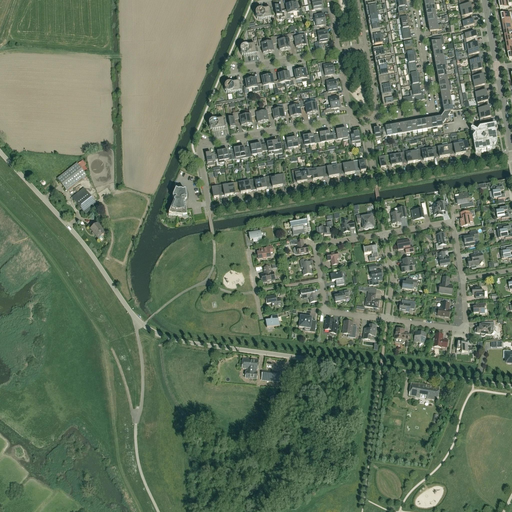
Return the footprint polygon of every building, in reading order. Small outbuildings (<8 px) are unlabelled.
[(471,10),(470,2),(459,4),(461,12),(471,10)] [(290,15),(290,14),(293,13),(291,3),(286,5),(287,11),(284,11),(284,13),(285,19),(287,19),(288,19),(290,19),(290,15)] [(298,11),(297,3),(291,3),(293,13),(297,13),(298,17),(302,16),(301,10),(298,11)] [(323,9),(323,4),(312,6),(308,6),(309,15),(316,13),(315,11),(322,9),(323,9)] [(285,19),(284,13),(284,11),(281,12),(280,6),(274,6),(274,7),(275,7),(276,18),(277,18),(277,19),(277,20),(278,20),(278,21),(279,21),(280,21),(281,21),(281,19),(282,19),(282,20),(285,19)] [(272,18),(270,8),(259,10),(258,10),(257,11),(256,12),(256,13),(255,13),(255,14),(255,15),(255,16),(255,17),(256,18),(256,19),(257,19),(258,20),(259,20),(260,20),(261,20),(272,18)] [(472,18),(471,10),(461,12),(462,20),(472,18)] [(326,20),(324,15),(323,15),(316,16),(316,13),(309,15),(310,18),(314,18),(315,22),(326,20)] [(474,26),(472,18),(462,20),(463,28),(461,29),(461,31),(473,28),(473,26),(474,26)] [(326,26),(326,20),(315,22),(316,26),(312,27),(312,31),(319,30),(318,27),(325,26),(326,26)] [(437,31),(438,31),(438,26),(429,27),(430,32),(432,32),(432,36),(438,35),(437,31)] [(329,37),(327,31),(326,31),(319,33),(319,30),(312,31),(313,34),(314,35),(315,39),(318,39),(318,38),(329,37)] [(308,38),(307,32),(299,33),(301,48),(307,46),(305,38),(308,38)] [(301,48),(299,33),(291,34),(292,41),(294,40),(296,48),(301,48)] [(476,41),(475,33),(465,35),(466,43),(476,41)] [(290,49),(289,41),(292,41),(291,34),(287,35),(287,40),(283,40),(285,51),(290,49)] [(274,52),(272,44),(275,44),(274,37),(271,38),(271,42),(267,43),(269,54),(274,52)] [(285,51),(283,40),(279,41),(278,37),(274,37),(275,44),(278,43),(279,51),(285,51)] [(319,42),(315,44),(315,47),(316,47),(321,46),(322,46),(322,43),(328,42),(329,42),(329,37),(318,38),(318,39),(319,42)] [(444,46),(442,37),(433,38),(433,42),(431,42),(432,48),(441,46),(444,46)] [(269,54),(267,43),(263,44),(261,40),(258,40),(259,47),(261,46),(263,53),(263,54),(269,54)] [(478,49),(476,41),(466,43),(468,51),(478,49)] [(256,54),(255,44),(244,46),(243,46),(242,47),(241,47),(241,48),(240,49),(240,50),(240,51),(240,52),(240,53),(240,54),(241,54),(241,55),(242,56),(243,56),(244,56),(245,56),(246,56),(256,54)] [(479,57),(478,49),(468,51),(469,59),(479,57)] [(481,65),(479,57),(469,59),(470,67),(481,65)] [(335,70),(333,64),(332,65),(325,66),(324,63),(318,64),(319,68),(320,72),(335,70)] [(482,73),(481,65),(470,67),(472,75),(482,73)] [(301,80),(299,69),(294,71),(294,72),(296,79),(293,79),(294,86),(297,85),(297,81),(301,80)] [(311,86),(309,76),(306,77),(305,70),(305,69),(299,69),(301,80),(302,83),(307,82),(307,86),(311,86)] [(327,80),(327,77),(334,76),(335,76),(335,70),(320,72),(321,77),(321,81),(327,80)] [(285,83),(283,72),(278,74),(279,82),(276,82),(277,89),(281,88),(281,84),(285,83)] [(290,80),(289,72),(283,72),(285,83),(286,86),(290,85),(290,86),(294,86),(293,79),(290,80)] [(484,81),(482,73),(472,75),(473,83),(484,81)] [(268,86),(267,75),(261,77),(263,85),(260,85),(261,91),(265,91),(265,86),(268,86)] [(274,83),(272,75),(267,75),(268,86),(272,85),(274,89),(277,89),(276,82),(274,83)] [(252,89),(250,78),(245,80),(246,88),(243,88),(245,94),(248,94),(248,89),(252,89)] [(261,91),(260,85),(257,86),(256,78),(250,78),(252,89),(253,93),(261,91)] [(338,86),(336,81),(335,81),(328,82),(327,80),(321,81),(322,84),(326,84),(327,88),(329,88),(338,86)] [(485,89),(484,81),(473,83),(475,91),(485,89)] [(241,92),(239,82),(228,83),(227,84),(226,84),(226,85),(225,85),(225,86),(224,86),(224,87),(224,88),(224,89),(224,90),(224,91),(225,91),(225,92),(226,93),(227,93),(228,94),(229,94),(230,94),(241,92)] [(338,92),(338,86),(329,88),(327,88),(328,92),(323,94),(324,97),(330,96),(330,93),(337,92),(338,92)] [(486,97),(485,89),(475,91),(476,99),(486,97)] [(425,100),(423,95),(413,97),(413,96),(410,97),(403,98),(404,104),(407,103),(413,102),(412,98),(415,98),(416,102),(425,100)] [(340,103),(338,97),(331,99),(330,96),(324,97),(325,101),(326,101),(326,102),(326,103),(325,104),(325,106),(326,105),(330,105),(340,103)] [(488,105),(486,97),(476,99),(477,107),(488,105)] [(310,100),(311,104),(312,115),(318,113),(318,112),(316,105),(319,104),(318,98),(310,100)] [(393,106),(392,99),(382,101),(383,108),(393,106)] [(312,115),(311,104),(310,100),(305,101),(302,101),(303,107),(305,107),(307,114),(307,115),(312,115)] [(303,107),(302,101),(298,102),(298,101),(293,103),(294,107),(294,109),(296,118),(301,116),(301,115),(300,108),(303,107)] [(330,105),(330,109),(323,111),(324,114),(333,113),(333,110),(340,108),(340,103),(330,105)] [(285,118),(283,111),(286,110),(285,104),(282,105),(282,109),(278,110),(278,112),(280,120),(285,119),(285,118)] [(296,118),(294,109),(294,107),(290,108),(289,104),(285,104),(286,110),(289,110),(290,117),(290,118),(296,118)] [(489,113),(488,105),(477,107),(479,115),(489,113)] [(280,120),(278,112),(278,110),(274,111),(272,106),(269,107),(270,113),(272,113),(274,120),(274,121),(280,120)] [(268,121),(267,114),(270,113),(269,107),(265,108),(265,112),(261,113),(262,115),(263,123),(269,121),(268,121)] [(263,123),(262,115),(261,113),(257,114),(256,109),(252,110),(253,116),(256,116),(257,123),(263,123)] [(252,124),(251,117),(253,116),(252,110),(249,111),(249,115),(245,116),(245,118),(247,126),(252,124)] [(247,126),(245,118),(245,116),(241,117),(239,112),(236,113),(237,119),(240,119),(241,126),(247,126)] [(452,112),(450,112),(444,113),(441,118),(442,124),(443,124),(446,120),(447,121),(449,118),(448,117),(449,115),(453,115),(452,112)] [(236,127),(234,120),(237,119),(236,113),(232,114),(232,118),(228,119),(230,128),(230,129),(236,127)] [(491,121),(489,113),(479,115),(480,123),(491,121)] [(225,129),(223,118),(212,120),(212,121),(211,121),(210,121),(210,122),(209,123),(209,124),(208,124),(208,125),(208,126),(208,127),(209,127),(209,128),(209,129),(210,129),(210,130),(211,130),(212,131),(213,131),(214,131),(225,129)] [(496,140),(496,137),(495,131),(497,131),(495,125),(479,128),(477,132),(473,129),(472,129),(471,129),(470,130),(470,131),(471,131),(475,134),(472,138),(473,140),(474,147),(475,154),(481,153),(481,151),(492,149),(491,147),(493,147),(493,146),(494,146),(495,145),(495,144),(496,144),(496,143),(496,142),(496,141),(496,140)] [(392,136),(390,127),(385,128),(386,130),(383,130),(383,133),(383,136),(384,137),(387,137),(392,136)] [(383,136),(383,133),(383,130),(379,131),(379,129),(374,130),(375,140),(376,141),(380,140),(381,139),(380,136),(383,136)] [(350,136),(350,134),(350,131),(349,130),(346,130),(341,131),(343,139),(343,141),(351,140),(351,138),(351,136),(350,136)] [(343,139),(341,131),(333,132),(334,141),(343,139)] [(334,141),(333,132),(324,133),(326,142),(334,141)] [(326,142),(324,133),(316,135),(318,144),(326,142)] [(361,144),(360,141),(359,133),(353,133),(353,134),(350,134),(350,136),(351,136),(351,138),(351,140),(352,144),(355,144),(355,145),(361,144)] [(318,144),(316,135),(308,136),(309,145),(318,144)] [(309,145),(308,136),(303,137),(303,139),(300,140),(301,145),(302,149),(306,148),(306,146),(309,145)] [(274,155),(282,154),(279,137),(276,138),(277,140),(275,141),(275,142),(272,143),(273,152),(274,154),(274,155)] [(301,145),(300,140),(297,140),(297,138),(291,139),(293,148),(298,147),(298,146),(301,145)] [(293,148),(291,139),(286,140),(286,141),(283,141),(284,145),(285,150),(288,150),(288,149),(293,148)] [(468,152),(466,142),(463,142),(463,143),(458,144),(460,155),(465,154),(465,153),(468,152)] [(273,152),(272,143),(267,144),(267,146),(264,146),(265,152),(268,151),(269,155),(274,154),(273,152)] [(460,155),(458,144),(454,145),(453,144),(450,145),(452,155),(455,155),(460,155)] [(265,152),(264,146),(261,147),(261,145),(255,146),(257,155),(257,157),(263,156),(262,152),(265,152)] [(452,155),(450,145),(447,145),(447,146),(442,147),(444,157),(450,156),(449,156),(452,155)] [(257,155),(255,146),(250,147),(247,148),(249,158),(253,157),(252,155),(257,155)] [(428,160),(427,150),(425,150),(422,146),(418,147),(418,150),(420,161),(423,161),(428,160)] [(436,158),(434,147),(431,148),(431,149),(427,150),(428,160),(434,159),(433,159),(436,158)] [(444,157),(442,147),(438,148),(437,147),(434,147),(436,158),(439,158),(444,157)] [(249,158),(247,148),(244,148),(239,149),(241,159),(249,158)] [(241,159),(239,149),(234,150),(231,150),(231,151),(232,160),(232,161),(235,160),(241,159)] [(412,163),(411,153),(409,153),(406,149),(402,150),(402,153),(404,164),(407,163),(407,164),(412,163)] [(420,161),(418,150),(415,151),(415,152),(411,153),(412,163),(418,162),(420,161)] [(232,160),(231,151),(228,151),(227,151),(222,152),(224,161),(228,160),(228,161),(232,160)] [(224,163),(224,161),(222,152),(217,153),(214,154),(215,160),(218,160),(219,164),(224,163)] [(404,164),(402,153),(399,154),(400,155),(395,156),(397,166),(402,165),(402,164),(404,164)] [(215,160),(214,154),(211,154),(206,155),(208,167),(215,165),(214,162),(215,162),(215,160)] [(397,166),(395,156),(390,156),(390,155),(387,156),(388,167),(391,166),(391,167),(397,166)] [(388,167),(387,156),(383,157),(384,157),(379,158),(380,169),(386,168),(386,167),(388,167)] [(67,191),(86,176),(84,173),(88,171),(84,166),(87,164),(83,160),(78,165),(77,164),(57,179),(67,191)] [(357,168),(356,161),(352,162),(353,163),(348,164),(349,168),(350,174),(355,173),(358,172),(357,168)] [(366,171),(364,161),(359,162),(359,161),(356,161),(357,168),(358,172),(360,172),(366,171)] [(342,175),(340,168),(340,164),(337,165),(337,166),(332,167),(332,168),(334,177),(339,176),(342,175)] [(350,174),(349,168),(348,164),(343,165),(343,164),(340,164),(340,168),(342,175),(344,175),(350,174)] [(326,178),(324,168),(324,167),(321,168),(321,169),(316,170),(318,180),(323,179),(323,178),(326,178)] [(334,177),(332,168),(332,167),(327,168),(327,167),(324,167),(324,168),(326,178),(328,177),(329,178),(334,177)] [(318,180),(316,170),(311,170),(311,169),(308,170),(310,181),(312,180),(313,181),(318,180)] [(300,170),(291,172),(294,184),(297,183),(297,184),(302,183),(300,172),(300,170)] [(310,181),(308,170),(305,171),(305,172),(300,172),(302,183),(307,182),(307,181),(310,181)] [(285,185),(283,174),(280,175),(280,176),(275,177),(277,187),(283,186),(282,186),(285,185)] [(269,188),(267,177),(264,178),(264,179),(260,180),(261,190),(267,189),(266,189),(269,188)] [(277,187),(275,177),(271,178),(270,177),(267,177),(269,188),(272,188),(277,187)] [(253,191),(251,180),(248,181),(248,182),(244,182),(245,193),(251,192),(251,191),(253,191)] [(261,190),(260,180),(255,181),(254,180),(251,180),(253,191),(256,190),(256,191),(261,190)] [(245,193),(244,182),(239,183),(239,182),(235,183),(237,194),(240,193),(240,194),(245,193)] [(237,194),(235,183),(232,183),(233,184),(228,185),(230,196),(235,195),(235,194),(237,194)] [(230,196),(228,185),(223,186),(223,185),(220,186),(221,197),(224,196),(224,197),(230,196)] [(221,197),(220,186),(216,186),(217,187),(212,188),(213,199),(219,198),(219,197),(221,197)] [(500,196),(499,192),(504,191),(503,188),(501,188),(500,186),(499,186),(499,187),(498,187),(497,187),(496,187),(495,186),(494,186),(493,186),(492,186),(492,187),(490,189),(491,189),(493,190),(494,191),(492,191),(494,199),(498,199),(498,200),(505,199),(504,195),(500,196)] [(188,194),(188,193),(187,192),(187,191),(186,191),(186,190),(185,189),(184,189),(184,188),(183,188),(182,188),(181,188),(180,188),(180,187),(179,187),(178,188),(177,188),(176,188),(175,189),(174,190),(173,191),(173,192),(172,193),(172,194),(172,195),(172,196),(172,197),(172,198),(173,199),(173,200),(174,201),(179,202),(180,202),(184,202),(185,202),(185,201),(186,201),(187,200),(187,199),(188,198),(188,197),(188,196),(188,195),(188,194)] [(97,205),(84,188),(72,197),(86,214),(97,205)] [(469,203),(467,193),(459,195),(455,196),(455,199),(456,199),(457,200),(456,200),(456,204),(457,204),(457,206),(464,204),(465,208),(473,207),(473,203),(469,203)] [(173,216),(179,202),(174,201),(169,215),(173,216)] [(182,217),(180,202),(179,202),(173,216),(182,217)] [(446,212),(445,209),(444,202),(436,203),(437,207),(433,207),(434,216),(436,215),(437,217),(443,216),(442,212),(446,212)] [(424,219),(424,216),(427,215),(425,204),(421,204),(422,209),(411,211),(413,221),(424,219)] [(400,219),(406,218),(407,218),(405,208),(397,209),(397,213),(390,214),(392,224),(397,224),(397,225),(401,224),(401,223),(400,219)] [(504,216),(503,212),(507,211),(507,208),(499,209),(500,210),(496,211),(497,219),(501,218),(501,220),(509,219),(508,215),(504,216)] [(472,222),(472,218),(474,218),(474,217),(475,216),(474,212),(473,212),(473,211),(460,213),(462,220),(460,220),(461,223),(460,223),(460,226),(461,226),(461,227),(470,226),(469,223),(472,222)] [(374,223),(374,221),(372,220),(372,216),(367,217),(367,215),(356,217),(358,224),(363,223),(364,230),(365,231),(368,230),(369,229),(374,228),(373,224),(374,223)] [(305,234),(303,227),(304,227),(304,226),(307,225),(306,221),(297,223),(297,222),(293,223),(293,224),(290,224),(291,228),(290,228),(290,230),(292,229),(293,236),(305,234)] [(331,236),(330,231),(333,230),(331,222),(328,222),(329,228),(323,229),(322,227),(316,228),(318,236),(323,235),(324,237),(331,236)] [(354,228),(353,222),(348,223),(348,222),(341,223),(343,233),(350,232),(349,229),(354,228)] [(106,234),(98,224),(91,230),(99,240),(106,234)] [(507,236),(506,232),(511,231),(510,227),(507,228),(507,225),(497,226),(498,231),(497,231),(498,239),(505,238),(505,240),(511,238),(511,237),(511,235),(507,236)] [(253,230),(254,233),(249,234),(250,241),(253,240),(253,244),(261,242),(261,239),(262,238),(260,232),(258,232),(258,229),(253,230)] [(475,246),(474,243),(474,240),(478,239),(477,232),(469,234),(470,237),(463,238),(465,247),(475,246)] [(446,245),(444,234),(436,235),(438,244),(435,245),(436,250),(443,249),(442,246),(446,245)] [(308,254),(307,246),(304,246),(303,241),(296,242),(296,240),(290,241),(291,245),(297,245),(298,248),(296,248),(295,248),(294,249),(293,251),(293,254),(295,255),(296,256),(308,254)] [(410,247),(408,240),(396,242),(398,251),(405,250),(406,254),(414,252),(413,247),(410,247)] [(270,258),(270,253),(273,252),(272,246),(258,249),(259,252),(257,252),(258,260),(263,259),(263,260),(266,260),(266,258),(270,258)] [(378,258),(376,246),(363,248),(364,254),(371,253),(372,256),(369,257),(370,262),(375,261),(375,258),(378,258)] [(511,256),(511,257),(510,253),(511,252),(511,248),(511,246),(501,248),(502,252),(500,252),(502,260),(508,259),(509,261),(511,260),(511,256)] [(337,260),(338,260),(337,253),(327,255),(328,261),(331,261),(332,266),(338,265),(337,260)] [(450,265),(448,257),(446,258),(445,253),(438,254),(439,259),(440,267),(443,266),(443,267),(446,267),(446,266),(450,265)] [(483,261),(482,254),(471,256),(472,259),(467,260),(468,264),(467,265),(467,267),(468,267),(469,268),(471,267),(471,269),(476,268),(476,267),(479,266),(479,265),(480,265),(482,262),(482,261),(483,261)] [(412,271),(411,264),(412,264),(411,259),(404,260),(405,265),(401,265),(402,273),(412,271)] [(312,274),(310,263),(307,263),(306,260),(300,261),(301,269),(302,269),(303,276),(312,274)] [(383,277),(382,272),(381,272),(380,270),(376,271),(375,265),(368,266),(369,272),(370,272),(372,282),(382,281),(381,277),(383,277)] [(275,281),(273,273),(271,273),(270,267),(263,268),(264,275),(261,275),(262,277),(261,277),(261,278),(261,281),(262,281),(263,283),(275,281)] [(344,285),(343,280),(342,280),(341,273),(330,275),(331,282),(336,281),(336,286),(344,285)] [(448,286),(449,279),(443,278),(442,285),(440,285),(439,293),(451,295),(453,287),(448,286)] [(416,288),(417,281),(408,280),(408,283),(407,283),(403,283),(402,289),(412,291),(412,287),(416,288)] [(484,298),(484,292),(484,291),(483,290),(482,289),(481,289),(481,288),(472,289),(472,296),(475,296),(475,299),(484,298)] [(315,296),(314,289),(300,292),(301,296),(302,299),(309,298),(310,303),(317,302),(316,296),(315,296)] [(345,301),(345,297),(349,297),(348,291),(339,292),(339,295),(334,296),(334,297),(333,298),(333,300),(335,301),(335,303),(340,302),(341,303),(342,303),(343,301),(345,301)] [(378,308),(379,301),(375,300),(375,295),(368,294),(367,299),(366,299),(365,307),(378,308)] [(281,306),(280,299),(276,300),(275,296),(265,298),(266,305),(271,304),(272,307),(281,306)] [(414,310),(415,302),(410,302),(404,301),(403,304),(400,304),(399,311),(409,313),(409,309),(414,310)] [(448,318),(449,310),(449,304),(442,303),(441,309),(438,309),(435,309),(434,311),(434,312),(435,313),(436,314),(437,314),(437,316),(448,318)] [(484,314),(484,308),(486,308),(485,304),(478,304),(479,307),(473,308),(473,314),(479,314),(479,315),(484,314)] [(279,327),(277,315),(271,316),(272,320),(265,321),(266,324),(267,324),(267,329),(279,327)] [(314,333),(316,322),(311,321),(312,318),(300,316),(299,328),(304,328),(304,331),(314,333)] [(336,334),(337,326),(333,325),(334,321),(326,320),(324,330),(329,331),(329,334),(336,334)] [(355,339),(356,329),(352,329),(353,323),(344,322),(342,334),(348,335),(348,338),(355,339)] [(493,333),(494,323),(485,323),(485,326),(479,325),(479,326),(479,327),(477,328),(477,329),(476,329),(475,329),(475,330),(474,330),(474,331),(474,332),(475,333),(476,334),(480,334),(480,335),(481,336),(481,337),(482,337),(483,337),(484,337),(485,336),(485,335),(490,336),(491,335),(492,335),(492,334),(493,334),(493,333)] [(375,337),(376,326),(373,326),(373,325),(372,324),(370,324),(369,325),(369,330),(364,329),(363,340),(370,341),(370,336),(375,337)] [(407,340),(408,334),(404,333),(404,330),(397,329),(396,332),(395,332),(394,340),(403,341),(403,340),(407,340)] [(425,344),(426,333),(415,331),(414,342),(425,344)] [(446,348),(447,341),(444,340),(442,339),(443,335),(435,334),(435,339),(434,339),(433,342),(434,342),(434,347),(441,348),(441,347),(446,348)] [(472,351),(472,348),(468,347),(467,346),(472,347),(471,341),(467,341),(467,343),(465,344),(464,343),(462,343),(457,342),(456,353),(457,350),(461,351),(461,353),(468,352),(468,351),(472,351)] [(511,354),(511,351),(503,351),(503,359),(506,359),(506,363),(507,363),(507,364),(511,364),(511,363),(511,354)] [(258,370),(258,361),(243,359),(242,368),(247,369),(247,372),(246,371),(245,378),(257,379),(257,372),(256,372),(256,370),(258,370)] [(279,383),(280,374),(262,372),(262,381),(279,383)] [(437,400),(439,388),(411,384),(409,396),(420,398),(421,395),(426,396),(425,399),(437,400)]
